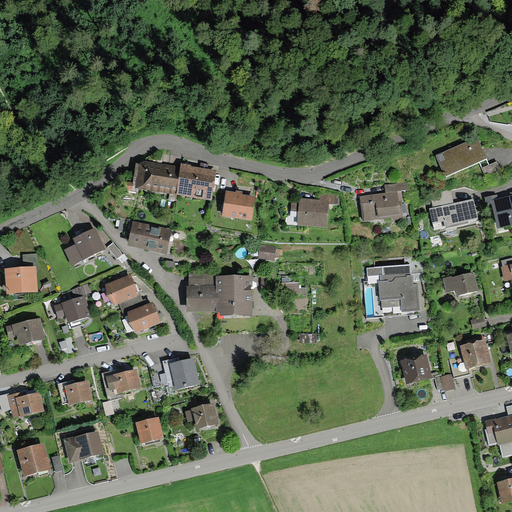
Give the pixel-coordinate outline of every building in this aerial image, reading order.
[(479,139),(435,160),(448,186),(492,166),(479,139)] [(183,173),(141,167),(138,189),(211,200),(215,173),(183,168),(183,173)] [(401,191),(359,199),(363,225),(405,218),(401,191)] [(255,199),(229,196),(226,221),(251,224),(255,199)] [(474,196),(428,205),(433,232),(479,223),(474,196)] [(332,204),(297,201),(295,226),(329,230),(332,204)] [(511,201),(489,206),(496,237),(511,233),(511,201)] [(170,232),(136,225),(132,248),(166,254),(170,232)] [(78,246),(67,252),(74,265),(103,250),(93,232),(76,241),(78,246)] [(277,247),(260,245),(258,262),(275,265),(277,247)] [(511,266),(503,268),(507,294),(511,293),(511,266)] [(217,270),(189,270),(189,286),(187,286),(187,312),(217,311),(217,312),(220,312),(220,316),(252,316),(252,275),(217,275),(217,270)] [(413,270),(374,271),(375,321),(414,320),(413,270)] [(35,271),(6,273),(8,300),(37,298),(35,271)] [(471,275),(437,281),(441,303),(475,297),(471,275)] [(130,278),(105,288),(113,307),(138,298),(130,278)] [(84,300),(56,308),(61,325),(89,317),(84,300)] [(152,307),(129,317),(136,333),(159,323),(152,307)] [(39,321),(15,327),(20,345),(44,339),(39,321)] [(483,344),(462,349),(467,369),(488,363),(483,344)] [(425,359),(402,364),(406,383),(429,378),(425,359)] [(192,360),(169,364),(174,394),(197,390),(192,360)] [(140,371),(105,379),(111,402),(145,394),(140,371)] [(87,384),(61,392),(67,412),(92,404),(87,384)] [(39,395),(14,401),(17,417),(43,411),(39,395)] [(213,406),(190,412),(195,429),(217,423),(213,406)] [(511,418),(483,424),(488,452),(511,447),(511,418)] [(158,421),(137,425),(141,442),(162,438),(158,421)] [(97,434),(77,439),(81,457),(102,451),(97,434)] [(43,447),(19,453),(25,477),(49,471),(43,447)] [(506,511),(511,510),(511,478),(495,484),(503,511),(506,511)]
